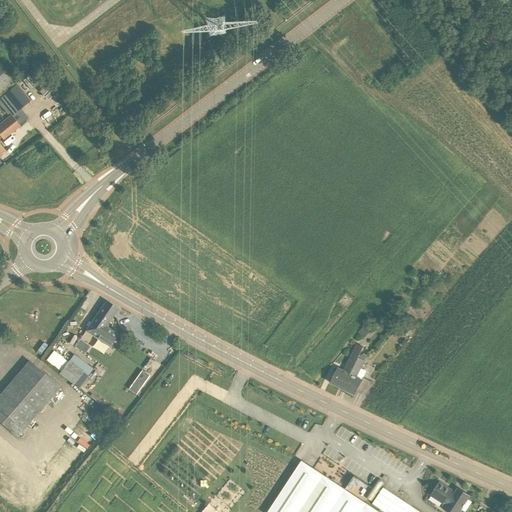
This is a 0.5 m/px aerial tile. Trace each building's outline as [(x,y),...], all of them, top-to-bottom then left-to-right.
[(387,42),(385,44),(370,28),(362,36),(385,61),(396,51),(387,42)] [(0,64),(0,96),(16,83),(0,64)] [(16,109),(18,111),(30,101),(17,85),(0,99),(0,105),(8,115),(16,109)] [(11,116),(0,125),(0,134),(4,139),(19,126),(11,116)] [(107,326),(118,309),(106,301),(86,331),(111,347),(120,335),(107,326)] [(365,338),(372,330),(365,325),(358,333),(365,338)] [(77,347),(85,352),(94,337),(85,332),(77,347)] [(359,357),(360,355),(364,347),(357,344),(344,370),(339,367),(331,383),(343,389),(359,357)] [(366,361),(365,360),(359,357),(343,389),(355,395),(357,391),(364,394),(374,383),(364,377),(367,372),(362,369),(366,361)] [(60,388),(37,368),(29,361),(0,395),(0,421),(17,437),(60,388)] [(74,384),(83,372),(69,361),(60,374),(74,384)] [(136,394),(140,388),(133,383),(129,389),(136,394)] [(81,431),(73,442),(86,451),(94,439),(81,431)] [(40,468),(48,456),(42,452),(33,464),(40,468)] [(57,487),(71,468),(58,458),(43,476),(57,487)] [(380,511),(366,503),(363,508),(321,481),(324,475),(305,463),(302,461),(268,511),(380,511)] [(449,511),(459,511),(470,496),(459,488),(456,492),(440,482),(431,496),(444,504),(442,507),(449,511)] [(496,511),(494,511),(493,511),(420,511),(384,487),(373,504),(384,511),(496,511)]
